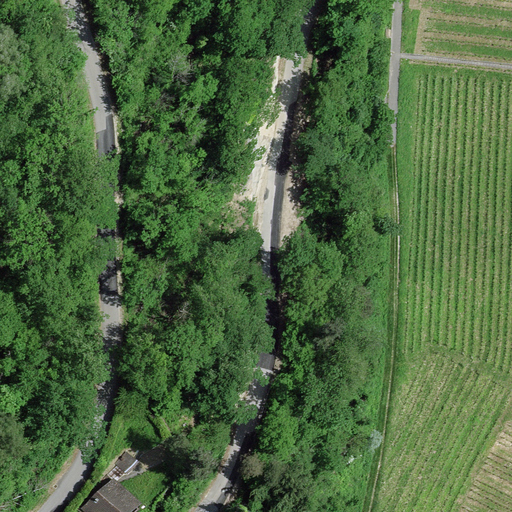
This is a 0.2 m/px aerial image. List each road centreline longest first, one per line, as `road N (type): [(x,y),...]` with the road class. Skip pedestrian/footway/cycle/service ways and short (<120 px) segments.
road 1 (unclassified): [(47,511),(98,427),(112,326),(104,123),(70,0)]
road 2 (unclassified): [(311,0),(279,165),(262,372),(239,449),(204,511)]
road 3 (track): [(369,511),(391,368),(401,0)]
